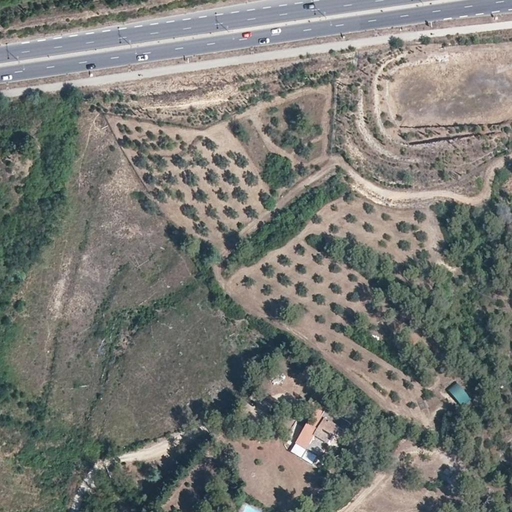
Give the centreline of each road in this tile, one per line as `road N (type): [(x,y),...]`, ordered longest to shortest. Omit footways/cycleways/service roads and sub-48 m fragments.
road 1 (track): [(339,395),(290,397),(251,421),(111,463),(85,486),(77,511)]
road 2 (primary): [(375,0),(88,42)]
road 3 (primary): [(0,74),(268,34)]
road 4 (primary): [(268,34),(511,5)]
road 5 (primary): [(304,0),(88,42)]
road 6 (primary): [(268,34),(483,0)]
road 7 (track): [(346,511),(446,404)]
